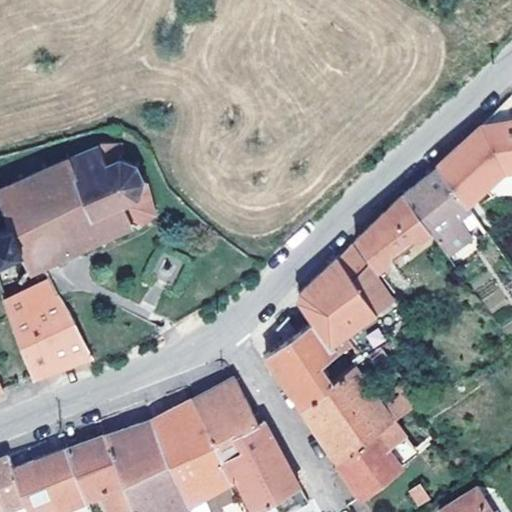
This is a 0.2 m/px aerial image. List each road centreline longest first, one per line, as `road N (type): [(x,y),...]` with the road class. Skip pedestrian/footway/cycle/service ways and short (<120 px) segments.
road 1 (residential): [(229,332),(511,63)]
road 2 (residential): [(0,426),(229,332)]
road 3 (residential): [(229,332),(331,511)]
